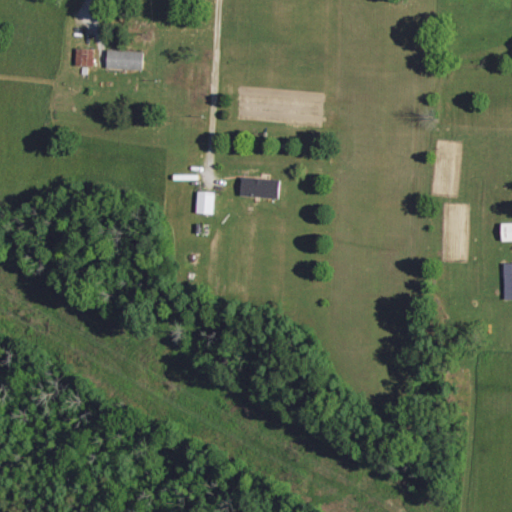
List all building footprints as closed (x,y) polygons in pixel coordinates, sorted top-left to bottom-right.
[(96,50),(78,49),(77,67),(95,67),(96,50)] [(144,70),(145,52),(109,51),(108,69),(144,70)] [(281,198),(281,179),(243,178),(242,197),(281,198)] [(215,214),(216,193),(199,192),(198,214),(215,214)] [(511,223),(503,224),(504,242),(511,241),(511,223)]
